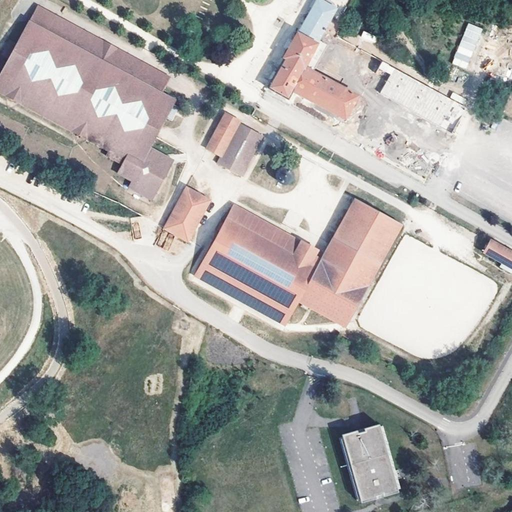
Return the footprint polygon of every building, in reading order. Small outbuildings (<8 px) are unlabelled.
[(266,87),(267,88),(287,98),(291,90),(295,92),(344,119),(357,96),(304,67),(306,61),(316,67),(325,49),(316,44),(317,42),(329,19),(336,7),(323,0),(313,0),(306,13),(297,31),(295,29),(280,56),(282,57),(266,87)] [(173,77),(37,4),(29,19),(16,44),(8,39),(0,54),(0,58),(6,62),(0,73),(0,93),(123,160),(127,162),(120,174),(133,181),(129,188),(153,200),(175,160),(153,148),(179,100),(164,92),(173,77)] [(364,18),(357,14),(346,33),(354,38),(364,18)] [(465,69),(482,29),(468,23),(451,63),(465,69)] [(375,43),(377,36),(363,32),(361,39),(375,43)] [(453,134),(468,108),(393,67),(382,62),(378,68),(389,74),(379,94),(453,134)] [(240,119),(225,111),(205,149),(220,157),(239,123),(240,119)] [(264,136),(239,123),(220,157),(217,164),(242,177),(264,136)] [(297,180),(297,176),(297,172),(295,169),(291,167),(288,166),(284,166),(281,168),(278,170),(277,174),(277,178),(278,181),(281,184),(284,186),(288,186),(292,185),(295,183),(297,180)] [(431,176),(433,172),(421,166),(417,174),(429,181),(431,176)] [(188,241),(210,200),(186,187),(164,228),(188,241)] [(369,285),(403,224),(355,198),(322,258),(316,256),(320,249),(233,202),(207,250),(194,274),(286,324),(297,303),(345,330),(369,285)] [(132,225),(135,238),(141,237),(137,224),(132,225)] [(168,233),(162,247),(168,250),(174,236),(168,233)] [(374,334),(397,345),(401,336),(401,327),(406,316),(411,314),(405,311),(404,295),(403,292),(402,280),(416,279),(421,269),(425,277),(430,266),(438,263),(443,252),(403,234),(396,250),(395,239),(383,265),(386,265),(375,289),(374,276),(360,306),(365,304),(364,306),(369,316),(359,320),(362,326),(373,326),(374,334)] [(511,251),(489,238),(488,240),(481,252),(511,269),(511,251)] [(379,422),(336,434),(356,501),(400,489),(397,479),(393,480),(390,472),(394,471),(379,422)]
